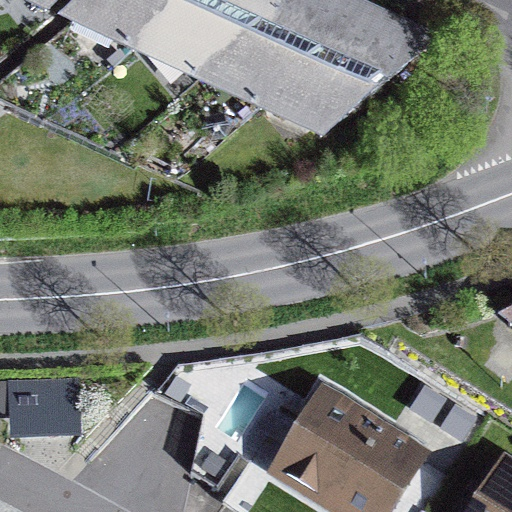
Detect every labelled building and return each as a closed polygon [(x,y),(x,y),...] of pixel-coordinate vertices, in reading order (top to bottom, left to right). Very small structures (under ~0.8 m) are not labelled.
[(101,0),(95,5),(130,50),(156,29),(192,0),(101,0)] [(275,0),(192,0),(156,29),(197,81),(222,62),(285,12),(275,0)] [(316,0),(300,0),(285,12),(222,62),(257,107),(281,88),(346,36),(316,0)] [(368,19),(346,36),(281,88),(318,135),(406,66),(368,19)] [(206,405),(213,374),(178,367),(171,398),(206,405)] [(24,427),(82,426),(81,384),(23,385),(24,427)] [(383,511),(418,456),(325,399),(286,462),(281,470),(305,486),(331,502),(347,511),(383,511)] [(286,462),(259,445),(226,497),(250,511),(254,511),(281,470),(286,462)] [(511,511),(511,467),(505,464),(479,511),(511,511)] [(288,511),(305,486),(281,470),(254,511),(288,511)] [(324,511),(331,502),(305,486),(288,511),(324,511)] [(347,511),(331,502),(324,511),(347,511)]
